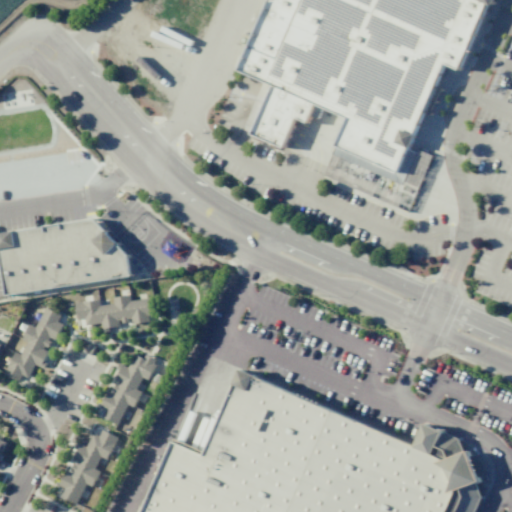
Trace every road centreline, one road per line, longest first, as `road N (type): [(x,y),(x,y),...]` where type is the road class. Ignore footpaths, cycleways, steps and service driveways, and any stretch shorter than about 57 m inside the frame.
road 1 (residential): [(27,44),(184,197),(270,245)]
road 2 (residential): [(270,245),(283,265),(511,364)]
road 3 (residential): [(511,335),(294,240),(270,245)]
road 4 (residential): [(5,511),(42,437),(27,412),(0,401)]
